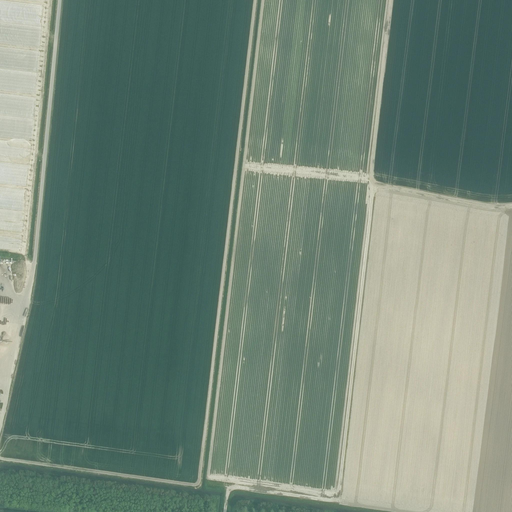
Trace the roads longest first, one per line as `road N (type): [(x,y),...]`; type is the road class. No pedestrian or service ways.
road 1 (track): [(225,511),(235,489),(335,501),(391,0)]
road 2 (track): [(17,318),(33,266),(59,0)]
